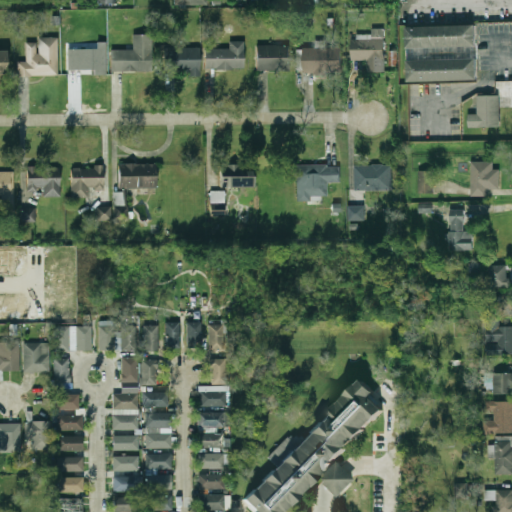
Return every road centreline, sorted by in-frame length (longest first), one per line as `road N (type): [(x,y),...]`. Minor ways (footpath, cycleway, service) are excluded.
road 1 (residential): [(373,118),(0,121)]
road 2 (residential): [(188,511),(188,369)]
road 3 (residential): [(101,511),(99,372)]
